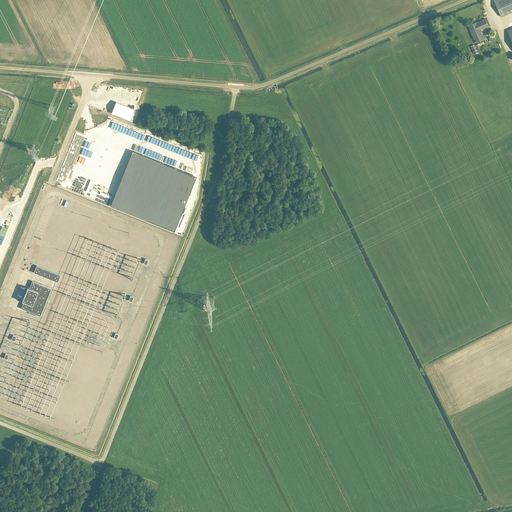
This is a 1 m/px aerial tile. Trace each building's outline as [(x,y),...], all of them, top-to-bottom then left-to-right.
[(511,0),(495,0),(494,1),(501,17),(511,12),(511,0)] [(484,39),(480,31),(489,27),(485,19),(477,22),(476,22),(468,25),(474,39),(475,39),(477,42),(484,39)] [(197,177),(193,175),(133,151),(111,206),(171,230),(174,232),(183,210),(188,198),(197,177)] [(60,275),(37,266),(34,273),(58,282),(60,275)] [(40,316),(51,289),(32,281),(29,288),(28,287),(22,301),(24,302),(21,309),(29,312),(29,313),(29,314),(34,316),(36,315),(40,316)]
